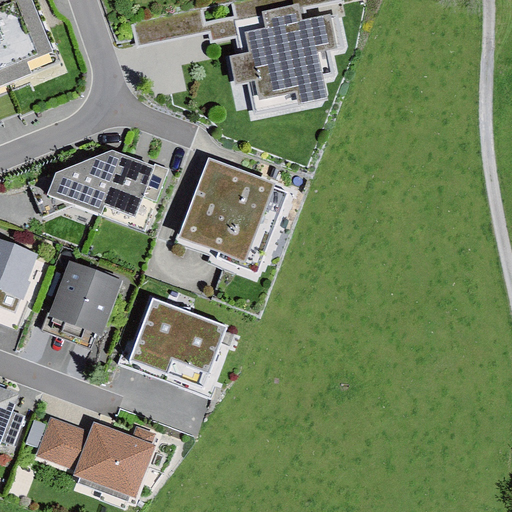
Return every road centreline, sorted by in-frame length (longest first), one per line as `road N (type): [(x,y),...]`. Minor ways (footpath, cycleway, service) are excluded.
road 1 (track): [(511,289),(486,129),(488,0)]
road 2 (residential): [(82,0),(106,66),(109,106),(0,158)]
road 3 (residential): [(0,350),(124,399)]
